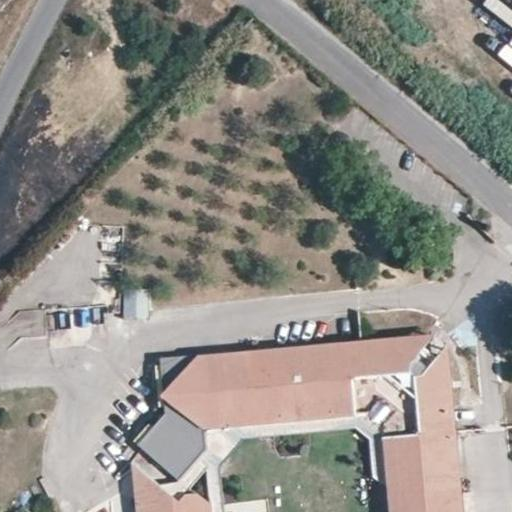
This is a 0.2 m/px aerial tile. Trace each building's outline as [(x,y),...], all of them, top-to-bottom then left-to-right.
[(435,332),(398,335),(401,336),(407,336),(413,337),(418,338),(423,339),(426,341),(428,342),(436,332),(435,332)] [(448,342),(436,332),(428,342),(419,352),(431,362),(440,351),(448,342)] [(343,340),(196,354),(163,390),(158,395),(164,399),(203,429),(367,414),(381,426),(386,488),(388,511),(463,511),(461,485),(456,434),(448,427),(444,428),(443,416),(453,403),(448,397),(452,390),(447,386),(446,379),(451,379),(449,374),(448,367),(446,361),(445,357),(443,354),(440,351),(431,362),(419,352),(428,342),(426,341),(423,339),(418,338),(413,337),(407,336),(401,336),(398,335),(398,340),(392,341),(387,336),(381,342),(374,338),(363,351),(351,352),(351,347),(343,340)] [(374,338),(343,340),(351,347),(351,352),(363,351),(374,338)] [(451,379),(448,342),(440,351),(443,354),(445,357),(446,361),(448,367),(449,374),(451,379)] [(163,390),(196,354),(160,358),(163,390)] [(203,429),(164,399),(165,413),(137,445),(177,480),(205,448),(203,429)] [(456,434),(453,403),(443,416),(444,428),(448,427),(456,434)] [(373,476),(386,488),(381,426),(367,414),(203,429),(205,448),(177,480),(176,481),(157,483),(178,500),(183,494),(184,493),(206,468),(209,500),(210,503),(211,511),(222,511),(219,466),(242,437),(356,427),(369,438),(373,476)] [(157,483),(131,461),(130,462),(132,487),(157,483)] [(209,500),(206,468),(184,493),(183,494),(197,493),(210,503),(209,500)] [(211,511),(210,503),(197,493),(183,494),(178,500),(157,483),(132,487),(134,511),(211,511)]
